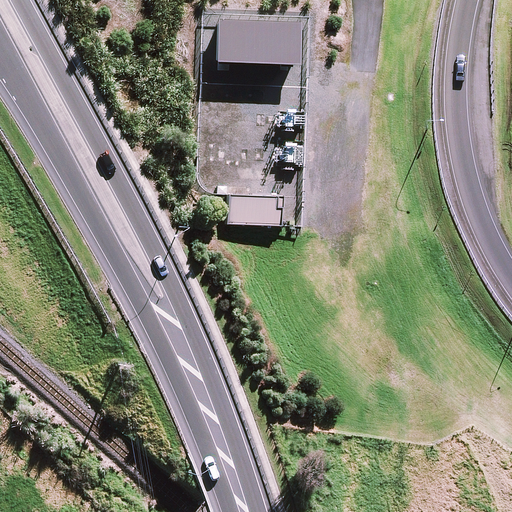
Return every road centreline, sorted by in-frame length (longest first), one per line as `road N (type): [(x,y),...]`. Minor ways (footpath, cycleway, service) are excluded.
road 1 (secondary): [(27,0),(171,280),(193,373)]
road 2 (secondary): [(193,373),(133,282),(0,40)]
road 3 (motorway): [(511,275),(479,213),(461,149),(456,86),(470,0)]
road 4 (secondary): [(243,511),(193,373)]
